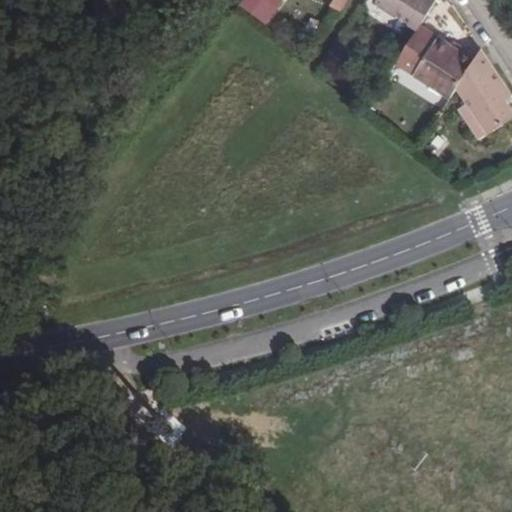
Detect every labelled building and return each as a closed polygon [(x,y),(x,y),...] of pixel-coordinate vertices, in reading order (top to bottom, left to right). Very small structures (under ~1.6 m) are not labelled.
[(325,0),(341,10),(346,0),(325,0)] [(382,0),(380,5),(418,28),(421,24),(436,0),(382,0)] [(418,28),(397,62),(451,97),(457,87),(476,59),(421,24),(418,28)] [(511,95),(482,49),(476,59),(457,87),(469,104),(490,134),(511,118),(511,108),(506,100),(511,95)] [(469,104),(462,109),(483,139),(490,134),(469,104)]
